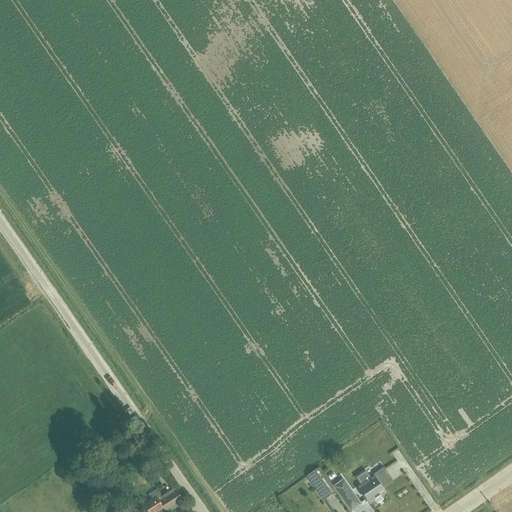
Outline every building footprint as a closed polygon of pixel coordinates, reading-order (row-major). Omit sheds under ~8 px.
[(337,492),(333,487),(319,468),(307,476),(324,501),(337,492)] [(366,470),(355,477),(361,485),(358,487),(369,503),(386,492),(383,488),(393,481),(384,468),(370,477),(366,470)] [(333,487),(337,492),(351,511),(361,504),(343,479),(333,487)] [(160,501),(177,490),(175,488),(161,497),(159,492),(158,493),(156,490),(149,495),(151,497),(150,498),(152,501),(157,497),(160,501)] [(157,497),(152,501),(144,506),(147,511),(159,511),(164,509),(166,511),(184,500),(177,490),(160,501),(157,497)]
